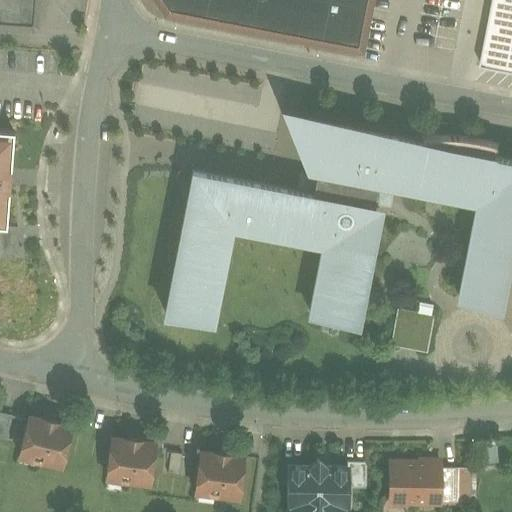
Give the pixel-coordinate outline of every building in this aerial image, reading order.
[(0,0),(0,26),(35,29),(36,0),(0,0)] [(147,0),(157,14),(355,53),(365,0),(147,0)] [(511,0),(504,0),(492,60),(492,61),(511,64),(511,0)] [(301,177),(305,179),(302,195),(184,172),(156,321),(211,331),(228,241),(313,257),(301,322),(354,331),(377,207),(367,206),(370,191),(470,211),(450,308),(502,318),(511,269),(511,158),(274,111),(287,144),(301,177)] [(0,229),(8,230),(16,135),(0,133),(0,229)] [(8,230),(0,229),(0,262),(14,264),(16,230),(8,230)] [(419,302),(419,308),(396,307),(393,345),(430,348),(434,303),(419,302)] [(17,416),(5,414),(6,413),(0,411),(0,439),(0,440),(1,436),(12,439),(8,454),(54,465),(66,418),(20,407),(17,416)] [(150,436),(103,430),(96,477),(143,483),(150,436)] [(238,449),(190,444),(185,492),(233,498),(238,449)] [(493,445),(476,446),(477,467),(494,466),(493,445)] [(300,460),(279,460),(279,510),(282,510),(282,511),(339,511),(340,510),(343,510),(343,491),(361,491),(361,462),(343,462),(343,460),(320,460),(310,450),(300,460)] [(436,456),(379,457),(380,509),(437,508),(436,500),(453,500),(452,468),(452,466),(436,466),(436,456)] [(470,468),(452,468),(453,500),(453,504),(465,503),(465,480),(470,479),(470,468)]
